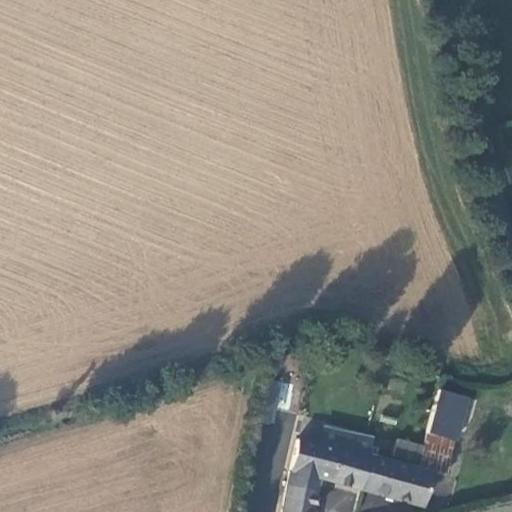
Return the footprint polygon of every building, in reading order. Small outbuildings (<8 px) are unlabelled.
[(287,409),(292,385),(275,381),(270,405),(287,409)] [(367,457),(373,439),(324,424),(319,442),(367,457)] [(455,440),(426,435),(425,440),(419,466),(418,471),(428,473),(445,477),(455,440)] [(309,511),(318,477),(359,488),(367,457),(319,442),(296,436),(280,511),(309,511)] [(419,466),(425,440),(408,436),(401,462),(419,466)] [(367,457),(359,488),(420,505),(428,473),(418,471),(367,457)]
